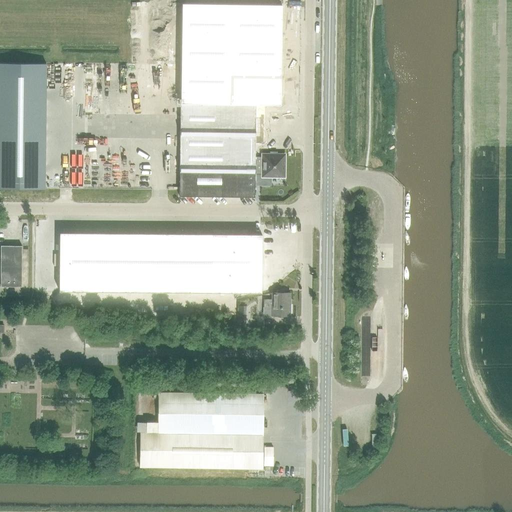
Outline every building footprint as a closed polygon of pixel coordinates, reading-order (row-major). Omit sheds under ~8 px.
[(178,191),(178,197),(179,197),(253,198),(254,198),(254,193),(254,185),(254,174),(254,157),(254,143),(262,143),(262,105),(280,105),(281,5),(181,4),(180,65),(179,117),(178,191)] [(84,115),(123,116),(124,106),(140,106),(140,89),(139,89),(139,66),(138,66),(138,61),(83,60),(82,106),(84,106),(84,115)] [(0,63),(0,188),(44,189),(46,64),(0,63)] [(254,157),(254,174),(261,175),(261,177),(283,177),(284,155),(263,155),(262,155),(262,157),(254,157)] [(106,168),(105,160),(94,161),(95,170),(106,168)] [(382,172),(378,176),(389,186),(393,182),(382,172)] [(59,233),(59,291),(261,293),(261,235),(59,233)] [(1,246),(0,287),(21,287),(21,246),(1,246)] [(263,299),(263,316),(271,316),(289,316),(289,293),(271,293),(271,300),(263,299)] [(140,432),(139,467),(261,468),(261,464),(263,464),(263,465),(272,465),(272,447),(263,447),(263,454),(261,454),(262,394),(158,393),(157,421),(147,421),(147,432),(140,432)] [(296,443),(296,438),(269,435),(268,441),(296,443)]
